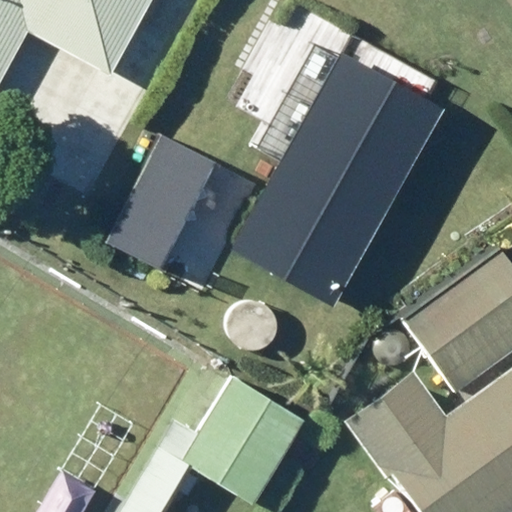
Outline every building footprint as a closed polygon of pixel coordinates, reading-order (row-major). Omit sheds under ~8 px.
[(0,0),(0,44),(11,25),(92,69),(129,0),(0,0)] [(260,0),(212,22),(279,169),(324,149),(336,177),(407,144),(348,14),(318,28),(305,0),(260,0)] [(146,130),(92,236),(191,287),(245,181),(146,130)] [(511,281),(482,240),(385,311),(441,387),(511,335),(511,281)] [(390,360),(322,411),(363,467),(369,463),(405,511),(482,511),(511,490),(511,345),(426,409),(390,360)] [(160,409),(98,511),(136,511),(169,457),(232,495),(282,410),(215,370),(184,423),(160,409)]
